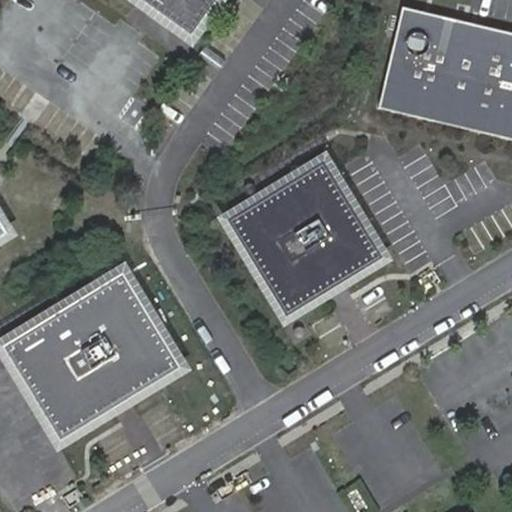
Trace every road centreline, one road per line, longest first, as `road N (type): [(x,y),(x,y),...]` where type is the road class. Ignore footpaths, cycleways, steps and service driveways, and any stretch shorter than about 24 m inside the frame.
road 1 (unknown): [(343,370),(414,496)]
road 2 (unknown): [(79,108),(38,76),(36,62),(65,12)]
